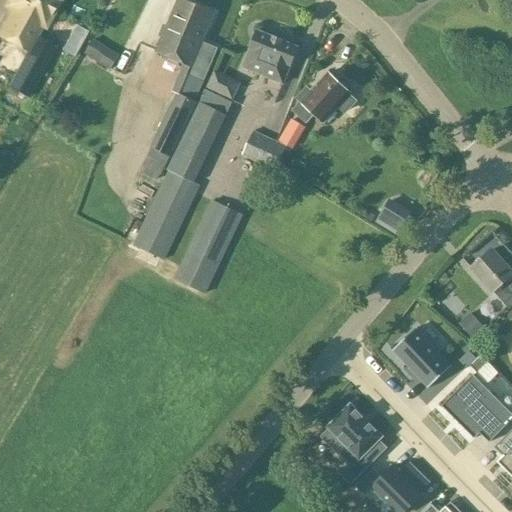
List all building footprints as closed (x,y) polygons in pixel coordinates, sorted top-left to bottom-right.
[(57,46),(38,37),(43,26),(46,28),(59,0),(11,0),(8,7),(12,9),(0,33),(0,39),(29,54),(15,81),(10,89),(30,99),(57,46)] [(163,39),(157,53),(167,57),(165,62),(176,67),(180,69),(182,64),(184,65),(190,67),(187,75),(204,82),(218,49),(203,43),(215,13),(182,0),(178,0),(167,27),(163,39)] [(257,32),(250,50),(243,70),(285,86),(299,48),(257,32)] [(93,38),(84,52),(111,69),(120,54),(93,38)] [(242,84),(215,71),(206,88),(233,101),(242,84)] [(344,82),(337,82),(328,73),(310,92),(307,88),(297,99),(300,102),(292,111),(307,125),(315,115),(324,124),(339,107),(346,113),(356,102),(349,96),(351,94),(348,92),(349,86),(344,82)] [(206,90),(200,102),(166,172),(168,173),(132,246),(164,262),(200,188),(194,185),(228,116),(234,103),(206,90)] [(196,102),(175,93),(150,148),(151,148),(170,157),(172,158),(198,103),(196,102)] [(278,141),(296,148),(306,124),(288,117),(278,141)] [(288,147),(254,131),(242,155),(276,172),(288,147)] [(244,216),(212,201),(174,280),(206,295),(244,216)] [(389,203),(376,223),(398,238),(411,217),(389,203)] [(511,272),(492,250),(471,269),(493,293),(494,293),(509,310),(511,307),(511,272)] [(471,312),(459,323),(473,337),(485,326),(471,312)] [(417,327),(394,349),(430,387),(453,365),(417,327)] [(469,351),(459,361),(466,368),(476,359),(469,351)] [(481,355),(470,366),(479,376),(490,365),(481,355)] [(511,414),(473,376),(442,407),(474,439),(480,434),(489,443),(511,420),(511,414)] [(370,466),(362,458),(383,437),(350,404),(326,428),(337,439),(330,447),(348,465),(339,474),(351,485),(370,466)] [(497,462),(511,477),(511,430),(495,448),(503,456),(497,462)] [(373,469),(356,486),(365,495),(372,488),(396,511),(404,511),(421,496),(418,493),(428,483),(410,465),(400,475),(392,467),(382,478),(373,469)]
